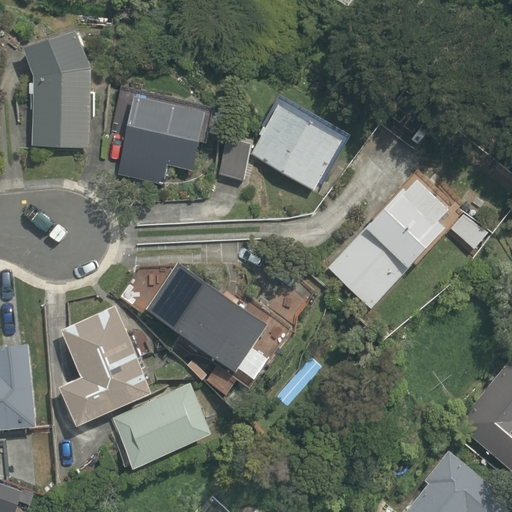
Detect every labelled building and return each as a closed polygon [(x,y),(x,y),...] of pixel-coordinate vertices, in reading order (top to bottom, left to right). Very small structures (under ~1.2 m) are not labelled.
[(86,29),(31,45),(39,75),(28,135),(83,146),(98,70),(86,29)] [(359,136),(285,93),(264,129),(254,123),(225,173),(249,187),(266,158),(327,193),(359,136)] [(151,95),(132,178),(164,185),(170,159),(220,170),(232,113),(151,95)] [(505,238),(432,178),(326,265),(384,311),(423,264),(433,273),(465,234),(491,255),(505,238)] [(289,324),(188,258),(154,311),(254,376),(289,324)] [(125,305),(71,329),(93,379),(68,391),(88,435),(122,420),(145,473),(227,436),(204,384),(168,400),(125,305)] [(511,340),(457,424),(511,460),(511,340)] [(3,374),(0,373),(0,430),(46,429),(43,348),(2,349),(3,374)] [(511,511),(511,493),(457,448),(405,511),(511,511)] [(24,511),(33,492),(0,477),(0,511),(24,511)]
